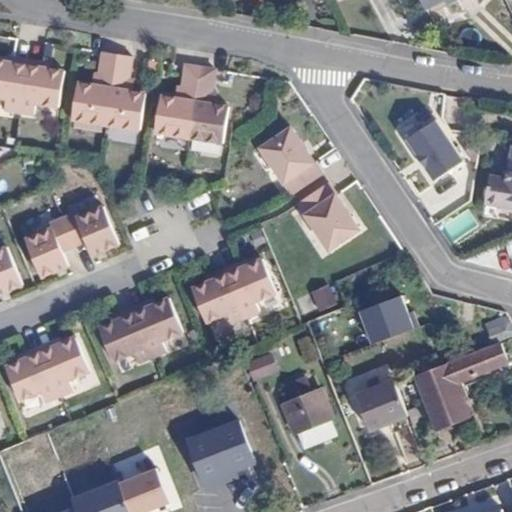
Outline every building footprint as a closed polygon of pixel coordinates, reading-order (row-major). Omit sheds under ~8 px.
[(419,0),(424,8),(441,0),(419,0)] [(114,81),(118,54),(104,51),(100,73),(104,80),(114,81)] [(130,78),(133,56),(118,54),(114,81),(124,82),(126,82),(130,78)] [(20,112),(28,65),(0,60),(0,96),(7,98),(6,109),(20,112)] [(65,70),(28,65),(20,112),(36,114),(37,103),(60,106),(65,70)] [(198,95),(202,67),(188,65),(184,87),(188,94),(198,95)] [(213,92),(217,70),(202,67),(198,95),(208,96),(213,92)] [(113,88),(114,81),(104,80),(100,73),(95,73),(93,85),(113,88)] [(135,79),(130,78),(126,82),(124,82),(114,81),(113,88),(133,91),(135,79)] [(107,124),(113,88),(93,85),(79,82),(73,119),(107,124)] [(197,101),(198,95),(188,94),(184,87),(178,86),(177,98),(197,101)] [(148,93),(133,91),(113,88),(107,124),(142,129),(148,93)] [(218,93),(213,92),(208,96),(198,95),(197,101),(217,104),(218,93)] [(157,132),(191,138),(197,101),(177,98),(162,95),(157,132)] [(197,101),(191,138),(225,143),(230,107),(217,104),(197,101)] [(433,107),(399,120),(404,135),(439,122),(433,107)] [(407,141),(436,183),(466,163),(437,120),(407,141)] [(295,195),(325,174),(294,128),(263,148),(295,195)] [(511,144),(511,145),(505,178),(490,175),(485,205),(511,210),(511,144)] [(362,229),(330,183),(300,203),(332,249),(362,229)] [(63,218),(75,246),(86,241),(93,256),(120,244),(103,207),(78,217),(76,212),(63,218)] [(63,250),(75,246),(63,218),(50,223),(52,228),(26,239),(42,277),(69,265),(63,250)] [(0,294),(22,285),(7,247),(0,249),(0,294)] [(243,268),(229,274),(247,318),(261,312),(257,302),(278,293),(264,259),(243,268)] [(241,263),(227,269),(229,274),(243,268),(241,263)] [(229,274),(227,269),(212,274),(214,280),(229,274)] [(229,274),(214,280),(193,289),(208,322),(229,314),(234,324),(247,318),(229,274)] [(312,293),(320,313),(339,305),(330,285),(312,293)] [(149,307),(135,313),(153,357),(167,352),(163,342),(184,332),(170,299),(149,307)] [(146,302),(133,308),(135,313),(149,307),(146,302)] [(135,313),(133,308),(119,313),(121,319),(135,313)] [(135,313),(121,319),(100,327),(114,361),(135,353),(140,363),(153,357),(135,313)] [(500,342),(509,339),(501,317),(485,324),(493,345),(500,342)] [(41,352),(59,396),(73,390),(69,380),(90,372),(76,338),(55,346),(41,352)] [(511,361),(511,348),(509,339),(500,342),(509,363),(511,361)] [(52,341),(38,346),(41,352),(55,346),(52,341)] [(509,363),(500,342),(493,345),(417,375),(439,433),(470,422),(457,383),(509,363)] [(41,352),(38,346),(25,352),(27,358),(41,352)] [(46,402),(59,396),(41,352),(27,358),(6,367),(20,401),(41,392),(46,402)] [(270,353),(247,364),(256,383),(279,371),(270,353)] [(284,385),(291,403),(310,395),(302,377),(284,385)] [(409,416),(406,411),(396,383),(395,381),(357,396),(370,431),(409,416)] [(310,395),(291,403),(284,407),(295,434),(297,433),(329,419),(333,418),(321,391),(310,395)] [(409,416),(414,429),(427,422),(421,404),(406,411),(409,416)] [(329,419),(297,433),(303,447),(335,435),(329,419)] [(205,481),(244,467),(253,463),(238,423),(190,441),(205,481)] [(246,475),(244,467),(205,481),(208,489),(246,475)] [(447,511),(511,511),(511,500),(505,503),(500,487),(464,498),(466,505),(447,511)]
